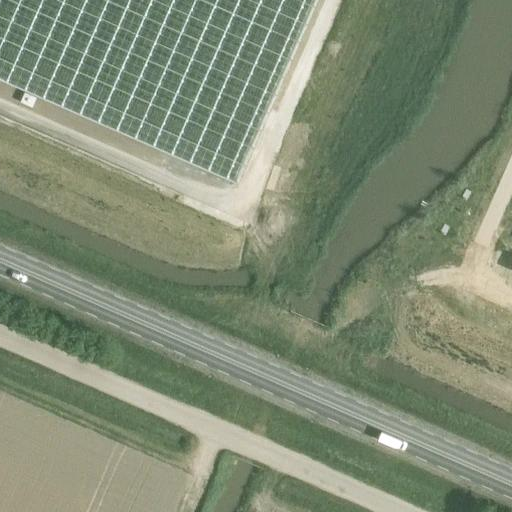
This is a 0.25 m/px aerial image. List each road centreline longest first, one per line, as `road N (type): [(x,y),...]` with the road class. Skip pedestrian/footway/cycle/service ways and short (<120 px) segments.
road 1 (primary): [(511,485),(0,261)]
road 2 (unclassified): [(397,511),(0,339)]
